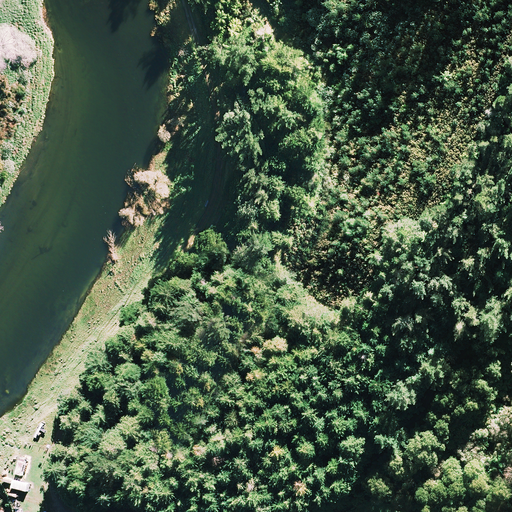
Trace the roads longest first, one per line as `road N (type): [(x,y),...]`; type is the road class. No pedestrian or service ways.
road 1 (track): [(185,0),(237,217),(158,305),(61,447),(66,511)]
road 2 (track): [(352,511),(511,338)]
